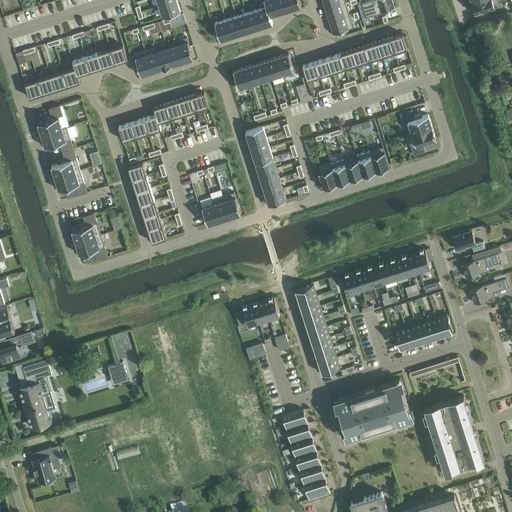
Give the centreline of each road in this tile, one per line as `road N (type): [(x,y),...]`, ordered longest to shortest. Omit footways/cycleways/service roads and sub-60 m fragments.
road 1 (residential): [(264,214),(447,152),(410,23)]
road 2 (residential): [(22,105),(74,268),(145,252)]
road 3 (residential): [(466,342),(317,389)]
road 4 (residential): [(221,78),(264,214)]
road 5 (residential): [(106,117),(145,252)]
road 6 (residential): [(89,84),(117,69),(138,80),(208,58)]
road 7 (residential): [(317,389),(346,480),(337,511)]
road 8 (residential): [(145,252),(264,214)]
road 9 (residential): [(106,117),(221,78)]
road 10 (residential): [(208,58),(221,45),(314,7)]
